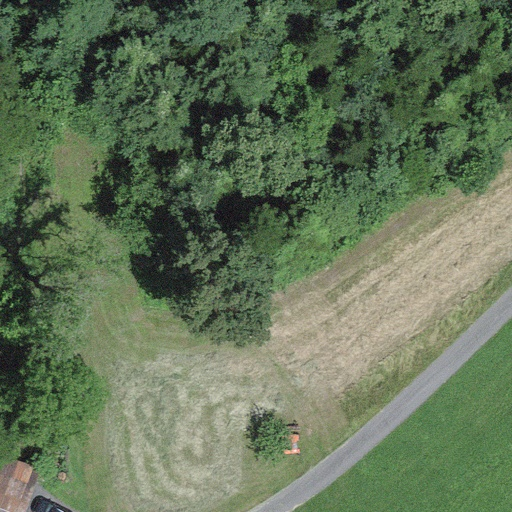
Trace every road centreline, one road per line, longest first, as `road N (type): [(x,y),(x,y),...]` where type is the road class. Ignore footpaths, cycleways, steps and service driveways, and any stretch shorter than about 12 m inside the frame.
road 1 (unclassified): [(511,296),(342,472),(267,511)]
road 2 (track): [(34,0),(39,185),(0,253)]
